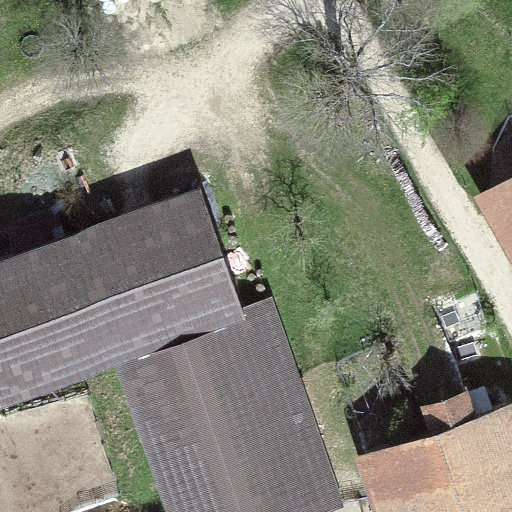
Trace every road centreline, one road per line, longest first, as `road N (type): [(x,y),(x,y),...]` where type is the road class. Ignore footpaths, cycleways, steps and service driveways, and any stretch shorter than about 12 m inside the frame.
road 1 (track): [(320,0),(511,313)]
road 2 (track): [(297,0),(169,70),(48,89),(0,113)]
